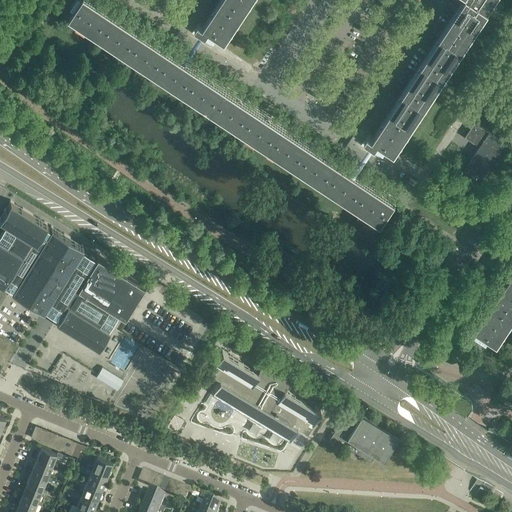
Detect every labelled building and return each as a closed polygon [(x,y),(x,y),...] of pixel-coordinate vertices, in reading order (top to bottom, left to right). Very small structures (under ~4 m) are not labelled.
[(81,0),(71,15),(382,222),(393,204),(354,178),(350,176),(184,65),(180,63),(84,0),(81,0)] [(199,22),(193,31),(212,43),(218,34),(226,39),(252,0),(227,0),(209,28),(199,22)] [(365,138),(362,143),(368,147),(372,149),(381,155),(387,146),(395,152),(456,60),(475,32),(495,0),(463,0),(373,137),(369,134),(365,138)] [(203,30),(180,63),(184,65),(206,32),(203,30)] [(475,122),(465,137),(474,143),(475,142),(480,146),(464,170),(481,181),(506,143),(475,122)] [(372,143),(350,176),(354,178),(375,145),(372,143)] [(0,282),(2,284),(3,282),(12,288),(11,289),(44,309),(45,307),(58,316),(56,319),(90,340),(98,345),(101,340),(110,327),(108,326),(118,311),(124,315),(144,283),(97,253),(96,255),(82,247),(83,245),(51,225),(50,227),(46,224),(47,223),(10,200),(0,216),(0,218),(5,221),(0,228),(0,282)] [(480,329),(498,341),(511,319),(511,282),(481,329),(480,329)] [(297,424),(304,429),(304,430),(306,431),(319,410),(285,387),(288,384),(294,375),(264,357),(259,366),(259,367),(257,370),(222,349),(208,372),(211,374),(212,373),(219,378),(211,390),(243,409),(244,407),(259,416),(258,418),(289,437),(297,424)] [(97,376),(119,387),(124,377),(103,366),(97,376)] [(397,438),(361,416),(362,415),(361,415),(358,419),(346,412),(329,439),(354,454),(354,453),(355,451),(371,461),(375,454),(384,459),(383,460),(384,460),(398,438),(397,437),(397,438)] [(36,439),(41,427),(36,425),(31,437),(36,439)] [(41,441),(46,429),(41,427),(36,439),(41,441)] [(47,443),(51,432),(46,429),(41,441),(47,443)] [(52,445),(57,434),(51,432),(47,443),(52,445)] [(57,447),(62,436),(57,434),(52,445),(57,447)] [(62,449),(67,438),(62,436),(57,447),(62,449)] [(67,452),(72,440),(67,438),(62,449),(67,452)] [(73,454),(77,442),(72,440),(67,452),(73,454)] [(81,450),(83,444),(77,442),(73,454),(78,456),(81,450)] [(53,464),(56,455),(57,453),(41,447),(36,459),(52,465),(53,464)] [(108,474),(112,463),(113,462),(97,456),(93,466),(92,468),(108,474)] [(48,476),(51,467),(52,465),(36,459),(31,471),(47,477),(48,476)] [(103,486),(108,474),(92,468),(92,469),(88,478),(87,480),(103,486)] [(144,483),(148,471),(143,469),(138,481),(144,483)] [(43,488),(46,479),(47,477),(31,471),(27,483),(42,489),(43,488)] [(149,485),(154,473),(148,471),(144,483),(149,485)] [(154,487),(159,475),(154,473),(149,485),(154,487)] [(159,489),(164,478),(159,475),(154,487),(159,489)] [(164,492),(169,480),(164,478),(159,489),(164,492)] [(98,498),(103,486),(87,480),(87,481),(83,490),(82,492),(98,498)] [(170,494),(174,482),(169,480),(164,492),(170,494)] [(175,496),(180,484),(174,482),(170,494),(175,496)] [(38,500),(41,491),(42,489),(27,483),(22,495),(37,501),(38,500)] [(180,498),(185,486),(180,484),(175,496),(180,498)] [(188,493),(190,488),(185,486),(180,498),(185,500),(188,493)] [(160,508),(164,499),(164,497),(149,491),(144,503),(159,509),(160,508)] [(93,510),(98,498),(82,492),(82,493),(78,502),(78,504),(93,510)] [(217,511),(220,506),(214,503),(216,499),(202,493),(200,498),(205,500),(200,510),(200,511),(217,511)] [(32,511),(33,511),(36,503),(37,501),(22,495),(17,507),(28,511),(32,511)] [(158,511),(159,511),(159,509),(144,503),(139,511),(158,511)]
